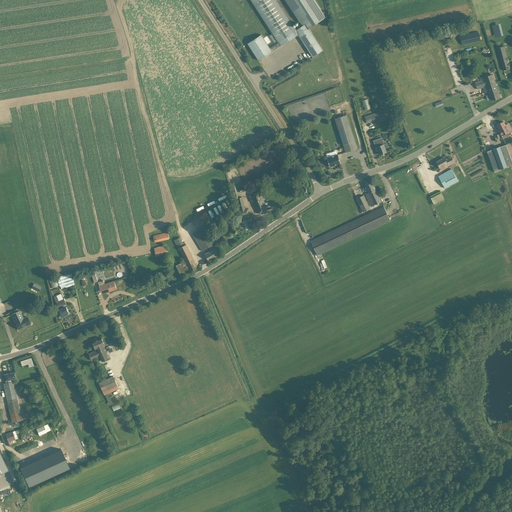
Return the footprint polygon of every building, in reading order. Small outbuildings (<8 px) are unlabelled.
[(285,0),(303,25),(295,30),(276,0),(250,0),(278,42),(270,47),(261,34),(247,43),(258,60),(272,51),(281,45),(281,46),(298,35),(312,57),(323,50),(309,28),(326,17),(321,9),(315,0),(285,0)] [(500,23),(494,24),(496,34),(503,32),(500,23)] [(478,31),(476,32),(475,30),(473,30),(473,32),(464,34),(467,44),(480,41),(478,31)] [(506,56),(507,56),(504,46),(497,48),(503,70),(510,69),(506,56)] [(501,97),(493,74),(480,78),(480,80),(475,82),(477,90),(483,88),(485,93),(488,92),(491,101),(501,97)] [(472,95),(478,93),(476,87),(470,89),(472,95)] [(368,99),(361,101),(364,110),(370,108),(368,99)] [(367,123),(386,116),(384,110),(364,116),(367,123)] [(347,115),(335,118),(346,152),(357,149),(347,115)] [(497,124),(499,129),(502,135),(505,134),(503,130),(508,128),(506,125),(505,125),(503,121),(497,124)] [(379,146),(378,144),(380,143),(379,138),(373,140),(375,145),(377,151),(379,150),(380,154),(386,152),(384,147),(383,144),(379,146)] [(500,146),(495,148),(493,149),(487,151),(494,171),(502,168),(511,164),(511,161),(506,144),(500,147),(500,146)] [(326,154),(327,157),(330,166),(340,163),(341,163),(338,154),(332,156),(331,153),(330,152),(327,153),(326,154)] [(457,166),(455,163),(452,157),(446,160),(444,157),(436,162),(439,166),(440,168),(447,164),(448,166),(450,165),(452,168),(457,166)] [(458,181),(451,169),(438,176),(445,189),(458,181)] [(209,175),(201,178),(211,211),(209,212),(210,216),(220,213),(209,175)] [(357,198),(362,210),(363,212),(370,208),(368,204),(369,203),(371,206),(379,202),(380,201),(381,201),(374,187),(372,182),(365,185),(368,193),(365,194),(368,200),(366,201),(363,195),(357,198)] [(236,186),(233,186),(231,187),(234,199),(237,198),(241,216),(250,214),(248,207),(245,208),(242,197),(239,198),(236,186)] [(262,197),(260,191),(249,195),(252,202),(253,202),(258,213),(267,210),(262,197)] [(430,198),(434,204),(444,199),(441,193),(430,198)] [(384,206),(381,208),(311,241),(317,255),(321,253),(390,220),(384,206)] [(203,220),(209,216),(206,211),(200,215),(203,220)] [(215,244),(212,239),(205,227),(193,234),(202,251),(209,247),(211,250),(205,254),(206,256),(209,261),(220,254),(214,244),(215,244)] [(168,232),(153,236),(154,242),(169,239),(168,232)] [(198,268),(197,267),(186,244),(185,242),(183,243),(180,237),(174,240),(178,248),(179,248),(185,261),(176,265),(181,276),(198,268)] [(156,257),(165,254),(167,254),(165,245),(154,248),(156,257)] [(60,288),(75,284),(72,272),(56,276),(60,288)] [(98,282),(99,286),(100,287),(101,292),(107,290),(107,291),(116,288),(114,284),(114,281),(105,284),(104,280),(98,282)] [(68,312),(66,306),(67,306),(66,304),(64,299),(62,293),(54,296),(59,309),(57,310),(58,313),(60,318),(66,315),(65,313),(68,312)] [(23,318),(20,310),(18,310),(11,314),(13,317),(14,319),(16,324),(18,329),(30,323),(28,319),(27,316),(27,317),(23,318)] [(89,354),(92,360),(100,357),(102,361),(109,358),(103,346),(105,345),(104,342),(101,338),(92,342),(96,349),(97,349),(97,350),(89,354)] [(29,367),(34,365),(32,357),(20,360),(22,365),(28,364),(29,367)] [(13,382),(12,379),(15,378),(14,372),(4,374),(4,375),(2,375),(3,379),(5,379),(5,380),(6,380),(6,383),(4,383),(5,388),(12,423),(21,421),(13,382)] [(99,382),(104,395),(119,389),(113,376),(99,382)] [(112,406),(114,410),(121,407),(118,402),(112,406)] [(39,435),(51,430),(48,423),(36,429),(39,435)] [(15,439),(13,431),(5,434),(8,442),(15,439)] [(20,468),(28,486),(70,467),(61,449),(20,468)]
